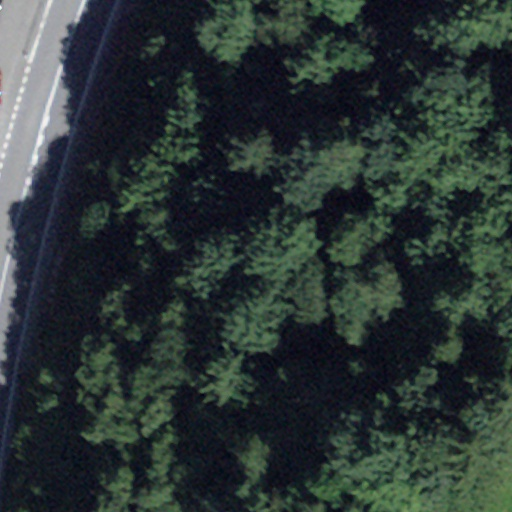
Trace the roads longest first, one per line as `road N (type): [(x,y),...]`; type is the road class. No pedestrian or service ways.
road 1 (track): [(511,158),(404,412),(395,511)]
road 2 (secondary): [(84,0),(0,287)]
